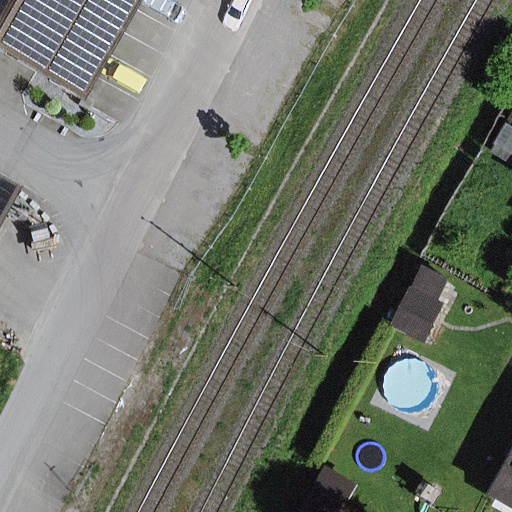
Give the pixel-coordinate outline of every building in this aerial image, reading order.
[(0,0),(0,53),(83,101),(141,0),(0,0)] [(511,124),(494,153),(511,163),(511,124)] [(0,226),(22,188),(0,175),(0,226)] [(456,280),(428,265),(397,326),(431,343),(450,306),(444,303),(456,280)] [(511,455),(490,496),(511,508),(511,455)] [(349,511),(365,486),(331,466),(303,511),(349,511)]
